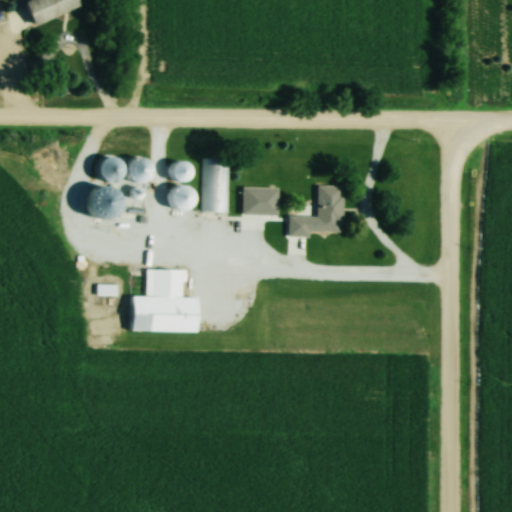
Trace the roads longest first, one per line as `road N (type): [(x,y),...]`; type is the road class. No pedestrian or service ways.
road 1 (residential): [(0,119),(511,125)]
road 2 (residential): [(443,511),(443,125)]
